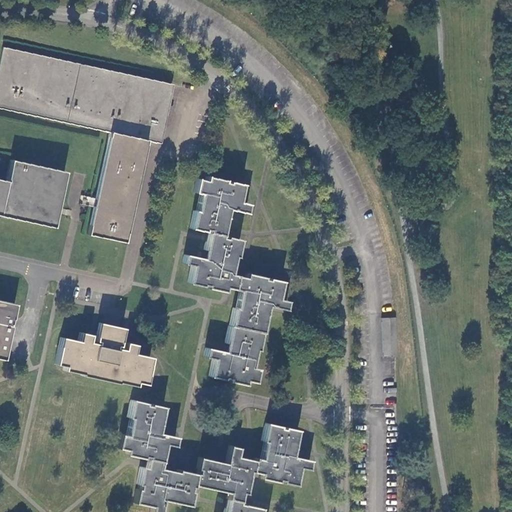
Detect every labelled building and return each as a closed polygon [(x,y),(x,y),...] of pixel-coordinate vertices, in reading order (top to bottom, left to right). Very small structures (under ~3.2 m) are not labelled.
[(172,83),(3,46),(0,59),(0,106),(109,130),(87,233),(124,241),(147,138),(148,130),(152,131),(153,126),(162,128),(172,83)] [(31,46),(29,51),(65,59),(66,54),(31,46)] [(159,141),(162,128),(153,126),(152,131),(148,130),(147,138),(159,141)] [(0,214),(52,226),(64,171),(10,159),(5,180),(0,179),(0,214)] [(225,179),(207,174),(206,180),(197,178),(194,192),(200,193),(197,211),(194,210),(190,228),(204,231),(204,229),(209,230),(204,251),(207,252),(205,260),(185,255),(183,264),(191,267),(188,283),(202,287),(202,286),(206,287),(206,289),(224,293),(225,288),(240,292),(236,309),(233,309),(225,345),(228,346),(226,353),(206,349),(203,358),(212,361),(208,377),(222,381),(222,380),(227,381),(227,383),(244,387),(246,382),(254,384),(257,370),(251,369),(255,352),(257,352),(265,315),(263,314),(265,306),(285,311),(287,302),(279,300),(282,283),(269,279),(268,280),(264,279),(264,277),(246,273),(245,277),(231,274),(234,257),(236,257),(240,239),(227,236),(226,239),(222,238),(226,217),(224,216),(225,208),(246,212),(248,203),(240,201),(243,185),(229,181),(229,182),(224,181),(225,179)] [(15,304),(0,300),(0,357),(3,358),(4,354),(13,314),(15,304)] [(396,359),(395,321),(381,322),(382,359),(396,359)] [(94,341),(97,342),(100,329),(117,333),(114,346),(117,346),(121,329),(98,323),(94,341)] [(114,348),(114,346),(117,333),(100,329),(97,342),(96,344),(88,342),(89,335),(80,333),(78,341),(61,337),(54,364),(63,366),(62,370),(80,374),(80,375),(115,384),(116,382),(133,386),(134,383),(143,385),(149,358),(132,354),(134,346),(124,343),(123,350),(114,348)] [(146,404),(132,401),(127,419),(130,419),(126,436),(120,435),(116,449),(125,451),(125,456),(142,459),(143,458),(147,459),(145,468),(140,468),(137,485),(139,485),(138,490),(137,490),(134,504),(151,508),(150,511),(159,511),(163,498),(171,500),(170,502),(188,506),(191,493),(189,493),(190,488),(192,489),(193,486),(228,494),(227,500),(228,501),(225,511),(260,511),(261,510),(239,504),(242,494),(245,494),(250,472),(260,474),(259,479),(277,483),(277,481),(282,482),(282,483),(295,486),(300,469),(308,471),(310,462),(289,457),(291,449),(294,449),(298,432),(284,429),(284,430),(279,429),(280,428),(266,424),(262,442),(264,443),(261,460),(254,459),(254,461),(237,457),(238,449),(229,447),(225,467),(216,465),(217,462),(199,458),(197,470),(198,470),(198,474),(178,470),(177,473),(160,469),(165,446),(173,447),(175,439),(155,433),(157,425),(160,426),(164,408),(150,405),(150,406),(146,406),(146,404)]
